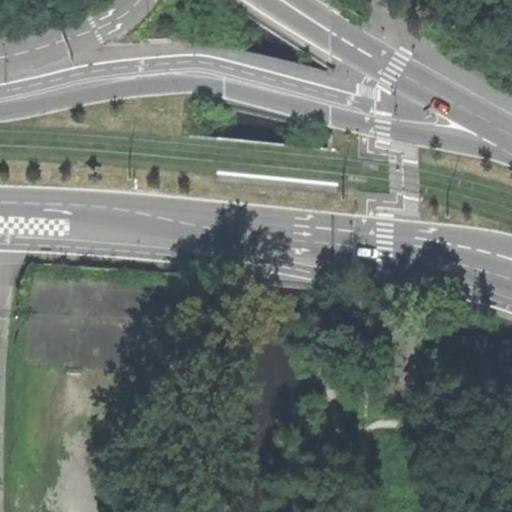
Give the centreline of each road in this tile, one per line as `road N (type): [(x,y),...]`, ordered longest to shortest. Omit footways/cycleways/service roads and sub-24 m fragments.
road 1 (primary): [(511,154),(200,83),(113,89),(0,112)]
road 2 (primary): [(0,211),(384,246)]
road 3 (trunk): [(511,135),(279,0)]
road 4 (primary): [(384,246),(511,281)]
road 5 (primary): [(384,246),(461,240),(511,248)]
